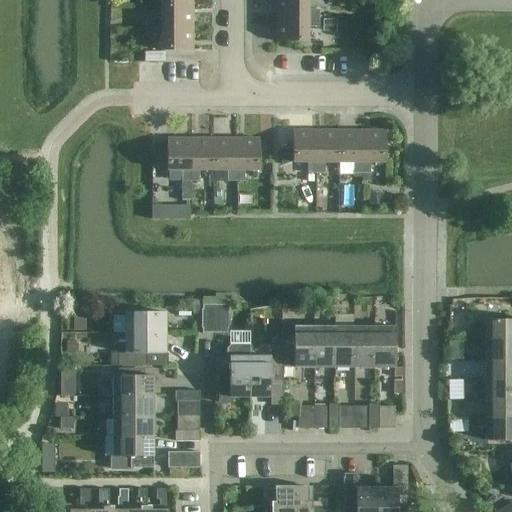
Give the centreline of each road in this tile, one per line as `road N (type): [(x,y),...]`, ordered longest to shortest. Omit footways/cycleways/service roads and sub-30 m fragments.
road 1 (residential): [(426,449),(425,94)]
road 2 (residential): [(213,451),(426,449)]
road 3 (residential): [(230,96),(425,94)]
